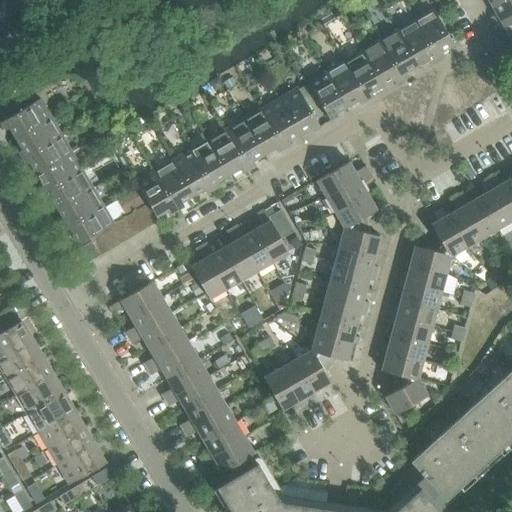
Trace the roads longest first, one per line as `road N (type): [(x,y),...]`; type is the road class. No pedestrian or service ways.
road 1 (residential): [(60,303),(260,190),(276,169),(375,112),(414,174),(511,122)]
road 2 (residential): [(185,511),(60,303)]
